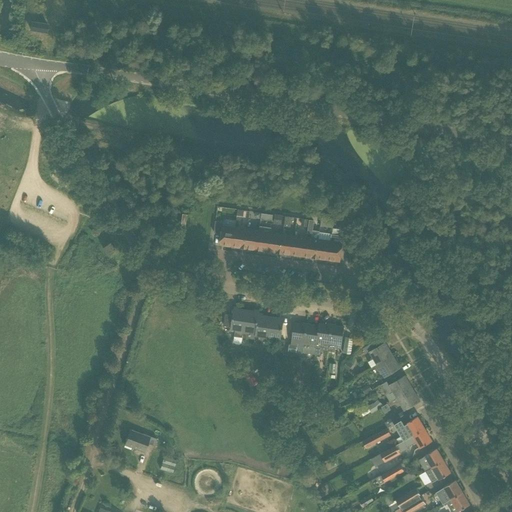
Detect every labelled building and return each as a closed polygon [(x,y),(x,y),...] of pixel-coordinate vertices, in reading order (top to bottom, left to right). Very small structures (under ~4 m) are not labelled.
[(48,25),(36,23),(32,22),(31,22),(30,29),(41,31),(46,32),(48,25)] [(274,215),(273,223),(281,225),(283,216),(274,215)] [(216,221),(214,231),(222,232),(220,244),(232,246),(235,227),(236,221),(224,220),(223,222),(216,221)] [(247,229),(235,227),(232,246),(244,248),(247,229)] [(256,249),(259,231),(247,229),(244,248),(256,249)] [(268,251),(270,232),(259,231),(256,249),(268,251)] [(270,232),(268,251),(280,253),(282,234),(270,232)] [(282,234),(280,253),(292,254),(294,236),(282,234)] [(294,236),(292,254),(303,256),(306,237),(294,236)] [(330,241),(327,259),(340,261),(342,250),(349,251),(351,238),(343,236),(342,242),(330,241)] [(306,237),(303,256),(315,258),(318,239),(306,237)] [(318,239),(315,258),(327,259),(330,241),(318,239)] [(103,248),(107,254),(114,249),(110,243),(103,248)] [(243,334),(247,310),(239,309),(239,308),(238,308),(238,309),(234,308),(234,307),(233,315),(226,314),(224,326),(231,327),(231,329),(235,330),(234,337),(236,339),(240,340),(242,337),(243,334)] [(254,311),(247,310),(243,334),(248,334),(248,331),(256,332),(259,315),(259,311),(259,312),(255,311),(255,310),(254,311)] [(262,316),(259,315),(256,332),(256,335),(263,337),(263,339),(268,340),(271,317),(263,316),(263,314),(262,316)] [(279,318),(271,317),(268,340),(273,341),(274,338),(281,339),(284,317),(283,317),(283,319),(279,318),(280,317),(279,317),(279,318)] [(294,323),(291,344),(297,345),(297,342),(304,343),(307,324),(306,324),(306,325),(294,323)] [(303,352),(315,354),(316,344),(319,327),(307,325),(307,324),(304,343),(303,347),(303,352)] [(319,327),(316,344),(315,354),(320,355),(321,349),(322,342),(329,343),(332,324),(331,324),(331,326),(319,324),(319,327)] [(332,325),(332,324),(329,343),(328,350),(335,351),(335,347),(341,348),(344,327),(332,326),(332,325)] [(346,337),(344,353),(350,354),(353,338),(346,337)] [(378,343),(375,337),(361,345),(365,351),(378,343)] [(373,359),(368,362),(371,368),(377,364),(393,355),(385,342),(369,352),(373,359)] [(288,351),(296,353),(297,345),(291,344),(289,344),(288,351)] [(393,355),(377,364),(384,377),(400,368),(393,355)] [(348,360),(343,367),(348,370),(353,364),(348,360)] [(254,376),(247,380),(253,387),(259,383),(254,376)] [(389,385),(386,381),(380,385),(390,402),(397,398),(412,388),(405,376),(389,385)] [(362,389),(365,394),(372,389),(369,384),(362,388),(362,389)] [(324,396),(324,393),(325,387),(316,386),(316,392),(315,395),(324,396)] [(412,388),(397,398),(404,410),(420,401),(412,388)] [(374,403),(368,406),(372,413),(379,409),(378,408),(382,404),(378,400),(374,404),(374,403)] [(394,424),(402,420),(405,417),(402,412),(388,420),(385,423),(388,428),(391,425),(391,426),(394,424)] [(394,424),(404,441),(425,428),(418,416),(413,419),(412,419),(411,420),(404,424),(402,420),(394,424)] [(391,434),(387,428),(362,441),(365,448),(391,434)] [(407,446),(413,443),(417,441),(417,442),(420,447),(425,444),(426,444),(427,444),(427,443),(432,440),(425,428),(404,441),(396,445),(389,449),(380,454),(385,462),(400,453),(408,449),(407,446)] [(130,430),(124,445),(144,452),(147,443),(149,438),(130,430)] [(430,452),(425,455),(425,456),(418,460),(425,471),(443,460),(436,448),(431,451),(430,452)] [(373,456),(376,464),(382,463),(380,454),(373,456)] [(439,479),(444,476),(446,475),(451,472),(443,460),(425,471),(432,482),(438,478),(439,479)] [(171,471),(172,464),(163,462),(162,468),(171,471)] [(400,464),(381,476),(385,482),(404,470),(400,464)] [(316,490),(320,482),(314,480),(311,487),(316,490)] [(440,490),(436,492),(443,504),(444,503),(448,501),(462,492),(455,480),(450,483),(449,484),(444,487),(444,488),(440,490)] [(319,499),(326,495),(322,487),(315,491),(319,499)] [(389,507),(387,508),(389,511),(392,511),(395,510),(400,507),(401,508),(422,495),(417,487),(396,499),(393,501),(394,502),(388,505),(389,507)] [(448,501),(444,503),(445,505),(448,503),(452,511),(456,511),(458,511),(463,508),(465,507),(470,504),(462,492),(448,501)] [(400,507),(395,510),(396,511),(412,511),(427,503),(422,495),(401,508),(400,507)] [(369,504),(365,498),(360,502),(364,507),(369,504)]
